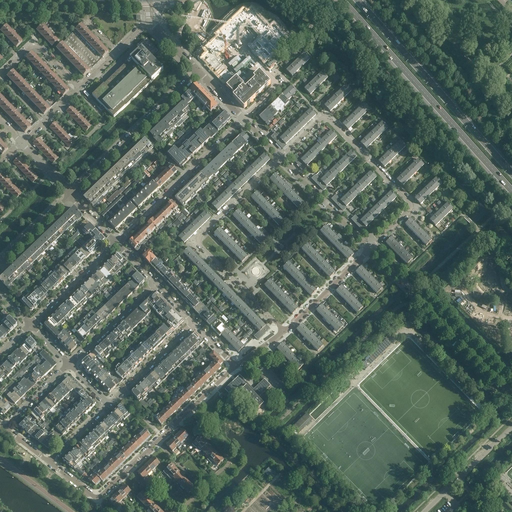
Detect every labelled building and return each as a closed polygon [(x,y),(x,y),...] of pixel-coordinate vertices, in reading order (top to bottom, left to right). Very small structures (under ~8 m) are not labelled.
[(209,54),(204,59),(228,85),(235,78),(235,77),(235,76),(232,72),(231,73),(219,61),(220,59),(216,56),(236,37),(235,35),(249,22),(263,38),(252,48),(265,63),(288,41),(274,26),(270,29),(252,10),(248,14),(245,10),(218,35),(220,37),(206,50),(209,54)] [(81,36),(87,30),(85,28),(84,27),(83,26),(82,24),(76,30),(81,36)] [(42,36),(48,30),(43,25),(40,28),(37,31),(38,32),(39,33),(42,36)] [(6,36),(12,31),(7,26),(4,28),(1,31),(3,34),(4,35),(6,36)] [(47,41),(53,35),(48,30),(42,36),(44,38),(45,39),(45,40),(47,41)] [(92,47),(86,41),(81,36),(76,30),(67,39),(63,43),(68,48),(73,54),(79,60),(84,65),(89,71),(96,64),(100,60),(102,58),(97,53),(92,47)] [(86,41),(92,36),(91,34),(90,33),(87,30),(81,36),(86,41)] [(11,42),(17,36),(12,31),(6,36),(7,38),(9,41),(11,42)] [(52,47),(58,41),(53,35),(47,41),(48,42),(49,43),(49,44),(52,47)] [(21,43),(22,42),(17,36),(11,42),(12,43),(14,45),(16,48),(21,43)] [(92,47),(98,41),(95,38),(94,38),(94,37),(92,36),(86,41),(92,47)] [(97,53),(103,47),(102,45),(101,44),(100,44),(98,41),(92,47),(97,53)] [(62,54),(68,48),(63,43),(57,49),(58,50),(59,51),(60,52),(62,54)] [(102,58),(108,52),(106,49),(105,49),(104,48),(103,47),(97,53),(102,58)] [(67,60),(73,54),(68,48),(62,54),(64,57),(65,58),(66,59),(67,60)] [(119,113),(158,75),(163,70),(157,64),(154,61),(152,59),(151,58),(146,53),(142,48),(139,50),(137,52),(133,57),(125,64),(109,79),(108,81),(106,82),(105,83),(104,84),(92,96),(94,97),(101,105),(103,107),(105,108),(114,118),(119,113)] [(31,63),(37,57),(35,55),(34,54),(32,52),(26,58),(31,63)] [(73,65),(79,60),(73,54),(67,60),(69,62),(70,63),(73,65)] [(310,59),(307,56),(306,56),(304,54),(300,58),(305,64),(310,59)] [(36,69),(43,63),(41,61),(40,61),(39,59),(37,57),(31,63),(36,69)] [(305,64),(300,58),(295,62),(301,68),(305,64)] [(78,71),(84,65),(79,60),(73,65),(75,68),(76,69),(77,70),(78,71)] [(301,68),(295,62),(291,67),(296,72),(301,68)] [(42,74),(48,68),(47,67),(46,66),(44,64),(43,63),(36,69),(42,74)] [(83,76),(89,71),(84,65),(78,71),(79,72),(80,73),(81,74),(83,76)] [(296,72),(291,67),(286,71),(289,73),(288,73),(289,73),(289,74),(292,77),(296,72)] [(47,79),(53,74),(52,72),(51,71),(50,70),(49,69),(48,68),(42,74),(47,79)] [(12,81),(18,75),(13,71),(7,76),(8,78),(9,79),(12,81)] [(244,109),(270,83),(259,72),(253,78),(255,79),(246,88),(237,78),(237,77),(237,76),(236,76),(235,76),(235,77),(235,78),(228,85),(226,86),(227,87),(227,88),(226,89),(227,91),(230,94),(231,94),(233,97),(234,98),(236,100),(244,109)] [(328,78),(325,75),(324,74),(322,72),(318,77),(323,82),(328,78)] [(52,85),(58,79),(57,78),(56,77),(55,75),(54,75),(53,74),(47,79),(52,85)] [(17,87),(23,81),(18,75),(12,81),(14,84),(16,86),(17,87)] [(323,82),(318,77),(313,81),(319,86),(323,82)] [(58,90),(64,85),(62,83),(62,82),(60,81),(60,80),(58,79),(52,85),(58,90)] [(23,92),(29,87),(23,81),(17,87),(18,88),(20,90),(23,92)] [(319,86),(313,81),(309,85),(315,91),(319,86)] [(216,103),(198,84),(197,84),(197,85),(197,84),(185,95),(182,99),(181,99),(182,100),(187,106),(196,97),(211,113),(211,112),(216,107),(217,106),(215,104),(215,103),(216,103)] [(63,96),(69,90),(68,89),(66,87),(65,86),(64,85),(58,90),(63,96)] [(315,91),(309,85),(305,89),(307,92),(306,92),(307,92),(310,95),(315,91)] [(352,91),(349,88),(348,87),(346,85),(342,89),(348,94),(352,91)] [(297,92),(295,90),(294,89),(291,86),(287,91),(292,97),(297,92)] [(28,98),(34,92),(29,87),(23,92),(25,95),(26,96),(28,98)] [(236,100),(234,98),(233,97),(231,94),(230,94),(227,91),(226,89),(227,88),(227,87),(225,89),(235,100),(236,100)] [(348,94),(342,89),(339,92),(344,98),(348,94)] [(292,97),(287,91),(282,95),(288,101),(292,97)] [(33,103),(39,97),(34,92),(28,98),(29,99),(30,101),(33,103)] [(344,98),(339,92),(335,96),(341,101),(344,98)] [(283,108),(289,102),(288,101),(282,95),(274,103),(283,111),(284,110),(283,108)] [(341,101),(335,96),(332,99),(337,105),(341,101)] [(38,109),(45,103),(39,97),(33,103),(36,106),(37,107),(38,109)] [(4,111),(10,105),(4,99),(0,103),(0,107),(1,108),(4,111)] [(337,105),(332,99),(328,103),(334,108),(337,105)] [(187,112),(190,108),(187,106),(182,100),(181,100),(180,100),(179,101),(179,102),(181,105),(180,106),(179,106),(179,107),(178,107),(177,108),(178,108),(177,109),(176,109),(174,111),(174,112),(181,119),(187,113),(187,112)] [(44,114),(50,109),(45,103),(38,109),(40,110),(41,112),(44,114)] [(283,111),(274,103),(267,110),(274,117),(280,111),(281,113),(283,111)] [(334,108),(328,103),(324,106),(327,108),(326,108),(327,109),(330,112),(334,108)] [(370,109),(367,107),(367,106),(366,106),(364,104),(360,107),(366,113),(370,109)] [(9,116),(15,110),(10,105),(4,111),(6,113),(7,115),(9,116)] [(70,115),(75,110),(72,106),(66,112),(67,113),(70,115)] [(366,113),(360,107),(357,111),(362,116),(366,113)] [(316,115),(311,109),(310,109),(306,114),(312,119),(316,115)] [(14,122),(20,116),(15,110),(9,116),(10,117),(11,119),(14,122)] [(73,119),(78,113),(75,110),(70,115),(70,116),(73,119)] [(274,117),(267,110),(259,118),(267,126),(269,124),(271,122),(270,121),(274,117)] [(231,119),(224,111),(219,115),(227,123),(231,119)] [(362,116),(357,111),(353,114),(359,120),(362,116)] [(171,129),(181,119),(174,112),(173,112),(171,114),(170,116),(170,115),(169,116),(168,117),(167,117),(168,118),(166,119),(164,121),(171,129)] [(76,122),(82,117),(78,113),(73,119),(76,122)] [(312,119),(306,114),(302,118),(307,124),(312,119)] [(359,120),(353,114),(350,118),(355,123),(359,120)] [(227,123),(219,115),(215,120),(223,127),(227,123)] [(19,127),(26,121),(20,116),(14,122),(17,124),(18,126),(19,127)] [(79,125),(85,120),(82,117),(76,122),(77,123),(79,125)] [(307,124),(302,118),(297,122),(303,128),(307,124)] [(355,123),(350,118),(346,121),(352,127),(355,123)] [(82,128),(88,123),(85,120),(79,125),(80,126),(82,128)] [(223,127),(215,120),(211,124),(218,132),(223,127)] [(25,133),(31,127),(26,121),(19,127),(21,129),(25,133)] [(161,138),(171,129),(164,121),(164,122),(163,122),(161,123),(161,124),(160,125),(159,125),(158,126),(158,127),(157,127),(158,128),(156,129),(154,130),(154,131),(161,139),(161,138)] [(352,127),(346,121),(342,125),(345,127),(344,127),(345,128),(348,130),(352,127)] [(53,131),(59,126),(55,122),(50,128),(50,129),(53,131)] [(303,128),(297,122),(293,126),(299,132),(303,128)] [(388,128),(385,125),(384,124),(382,122),(379,126),(384,132),(388,128)] [(91,127),(91,126),(88,123),(82,128),(83,129),(86,132),(91,127)] [(218,132),(211,124),(206,128),(214,136),(218,132)] [(56,134),(62,129),(59,126),(53,131),(54,132),(56,134)] [(299,132),(293,126),(289,131),(294,136),(299,132)] [(384,132),(379,126),(375,129),(380,135),(384,132)] [(214,136),(206,128),(202,132),(210,140),(214,136)] [(59,138),(65,133),(62,129),(56,134),(57,135),(59,138)] [(380,135),(375,129),(371,133),(377,138),(380,135)] [(202,147),(204,145),(205,145),(205,144),(207,142),(208,142),(209,140),(210,140),(202,132),(201,130),(188,143),(187,142),(183,146),(183,147),(178,152),(173,147),(167,153),(169,155),(181,167),(181,168),(181,167),(184,164),(185,164),(185,163),(189,160),(189,159),(192,157),(192,156),(193,157),(194,156),(195,154),(196,153),(197,152),(198,151),(199,150),(201,148),(202,147)] [(161,139),(154,131),(154,132),(153,132),(151,133),(151,134),(154,137),(154,138),(153,138),(154,138),(158,142),(161,144),(164,142),(161,138),(161,139)] [(294,136),(289,131),(284,135),(290,140),(294,136)] [(337,136),(334,134),(334,133),(331,131),(327,135),(333,141),(337,136)] [(63,141),(68,136),(65,133),(59,138),(60,138),(63,141)] [(249,138),(247,136),(246,135),(243,133),(240,136),(245,142),(249,138)] [(377,138),(371,133),(368,136),(373,142),(377,138)] [(285,145),(280,139),(275,134),(272,137),(283,149),(286,145),(285,145)] [(290,140),(284,135),(280,139),(285,145),(286,145),(290,140)] [(333,141),(327,135),(323,139),(328,145),(333,141)] [(66,144),(71,139),(68,136),(63,141),(63,142),(66,144)] [(248,145),(245,142),(240,136),(232,144),(232,143),(232,144),(239,151),(245,145),(246,146),(248,145)] [(373,142),(368,136),(364,140),(370,145),(373,142)] [(36,147),(42,142),(39,138),(33,144),(34,144),(36,147)] [(74,143),(74,142),(71,139),(66,144),(66,145),(69,148),(74,143)] [(328,145),(323,139),(318,144),(324,149),(328,145)] [(151,150),(153,147),(151,145),(149,143),(148,143),(145,140),(144,140),(142,142),(142,143),(141,143),(140,144),(139,145),(138,147),(137,147),(136,148),(136,149),(135,149),(142,156),(150,149),(151,150)] [(370,145),(364,140),(361,143),(363,145),(363,146),(366,149),(370,145)] [(406,147),(403,144),(402,143),(400,141),(397,144),(402,150),(406,147)] [(40,150),(45,145),(42,142),(36,147),(37,148),(40,150)] [(0,152),(2,155),(8,149),(7,147),(4,145),(4,144),(3,143),(0,145),(0,152)] [(233,157),(239,151),(232,144),(224,151),(232,159),(234,158),(233,157)] [(324,149),(318,144),(314,148),(320,153),(324,149)] [(402,150),(397,144),(393,148),(398,154),(402,150)] [(43,154),(48,149),(45,145),(40,150),(40,151),(43,154)] [(320,153),(314,148),(310,152),(315,158),(320,153)] [(398,154),(393,148),(389,151),(395,157),(398,154)] [(46,157),(52,152),(48,149),(43,154),(44,154),(46,157)] [(132,166),(142,156),(135,149),(135,150),(134,149),(133,151),(133,152),(131,153),(130,154),(129,154),(129,155),(128,156),(127,156),(125,158),(126,159),(125,159),(132,166)] [(232,159),(224,151),(217,158),(224,166),(230,160),(231,161),(232,159)] [(357,157),(354,154),(353,153),(351,151),(347,155),(352,161),(357,157)] [(395,157),(389,151),(386,155),(391,160),(395,157)] [(49,160),(55,155),(52,152),(46,157),(47,158),(49,160)] [(315,158),(310,152),(305,156),(311,162),(315,158)] [(270,160),(267,157),(267,156),(264,154),(260,159),(265,164),(270,160)] [(52,164),(58,159),(58,158),(57,158),(55,155),(49,160),(50,161),(52,164)] [(306,166),(301,161),(296,155),(292,159),(304,170),(307,167),(306,166)] [(352,161),(347,155),(342,160),(348,165),(352,161)] [(391,160),(386,155),(382,158),(388,164),(391,160)] [(311,162),(305,156),(301,161),(306,166),(311,162)] [(17,166),(22,161),(19,157),(13,163),(14,164),(17,166)] [(217,171),(224,166),(217,158),(209,166),(217,174),(219,173),(217,171)] [(388,164),(382,158),(379,162),(381,164),(381,165),(384,168),(388,164)] [(122,176),(132,166),(125,159),(124,159),(123,161),(121,163),(121,162),(121,163),(120,163),(119,164),(119,165),(118,166),(117,166),(115,168),(122,176)] [(265,164),(260,159),(256,163),(261,168),(265,164)] [(424,165),(421,162),(420,161),(420,162),(418,159),(415,163),(420,169),(424,165)] [(348,165),(342,160),(338,164),(344,170),(348,165)] [(20,170),(25,164),(22,161),(17,166),(17,167),(20,170)] [(177,171),(169,163),(166,166),(168,168),(174,175),(177,171)] [(261,168),(256,163),(251,167),(257,173),(261,168)] [(420,169),(415,163),(411,166),(417,172),(420,169)] [(23,173),(28,168),(25,164),(20,170),(23,173)] [(344,170),(338,164),(334,168),(339,174),(344,170)] [(217,174),(209,166),(201,173),(208,180),(214,174),(216,176),(217,174)] [(417,172),(411,166),(407,170),(413,176),(417,172)] [(257,173),(251,167),(247,171),(252,177),(257,173)] [(26,176),(32,171),(28,168),(23,173),(24,174),(26,176)] [(112,186),(122,176),(115,168),(115,169),(114,169),(112,170),(113,171),(111,172),(110,172),(110,173),(109,174),(109,175),(108,176),(107,176),(105,177),(105,178),(112,186)] [(174,175),(168,168),(164,172),(170,178),(174,175)] [(339,174),(334,168),(329,172),(335,178),(339,174)] [(413,176),(407,170),(404,173),(409,179),(413,176)] [(29,180),(35,174),(32,171),(26,176),(27,177),(29,180)] [(252,177),(247,171),(243,176),(248,181),(252,177)] [(377,177),(375,175),(374,174),(373,173),(371,171),(367,176),(372,181),(377,177)] [(170,178),(164,172),(161,175),(167,181),(170,178)] [(335,178),(329,172),(325,177),(331,182),(335,178)] [(196,178),(190,183),(198,192),(209,181),(208,180),(201,173),(198,176),(197,175),(195,177),(196,178)] [(409,179),(404,173),(400,177),(406,183),(409,179)] [(32,183),(38,178),(35,174),(29,180),(30,180),(32,183)] [(273,183),(279,178),(275,174),(273,176),(272,177),(273,177),(270,179),(273,183)] [(167,181),(161,175),(157,179),(163,185),(167,181)] [(248,181),(243,176),(238,180),(244,185),(248,181)] [(326,187),(321,181),(315,176),(312,179),(323,190),(327,187),(326,187)] [(372,181),(367,176),(362,180),(368,186),(372,181)] [(3,186),(9,180),(6,177),(0,182),(1,183),(3,186)] [(331,182),(325,177),(321,181),(326,187),(331,182)] [(406,183),(400,177),(397,180),(399,183),(402,186),(406,183)] [(102,195),(112,186),(105,178),(105,179),(104,179),(102,180),(102,181),(101,182),(100,182),(100,183),(99,184),(98,184),(99,184),(98,186),(97,186),(95,187),(95,188),(102,195)] [(277,187),(282,181),(279,178),(273,183),(277,187)] [(442,184),(439,181),(439,180),(438,180),(436,178),(433,182),(438,187),(442,184)] [(163,185),(157,179),(153,182),(159,188),(163,185)] [(6,189),(12,184),(9,180),(3,186),(4,186),(6,189)] [(159,188),(153,182),(151,180),(147,184),(155,192),(159,188)] [(244,185),(238,180),(234,184),(239,190),(244,185)] [(368,186),(362,180),(358,184),(363,190),(368,186)] [(280,190),(286,185),(282,181),(277,187),(280,190)] [(438,187),(433,182),(429,185),(435,191),(438,187)] [(189,185),(188,186),(196,194),(197,193),(198,192),(190,183),(189,185)] [(10,192),(15,187),(12,184),(6,189),(7,190),(10,192)] [(155,192),(147,184),(143,188),(151,196),(155,192)] [(239,190),(234,184),(230,188),(235,194),(239,190)] [(363,190),(358,184),(353,188),(359,194),(363,190)] [(188,202),(196,194),(188,186),(187,185),(184,187),(185,188),(180,194),(188,202)] [(284,194),(289,188),(286,185),(280,190),(284,194)] [(435,191),(429,185),(426,189),(431,194),(435,191)] [(13,196),(18,190),(15,187),(10,192),(10,193),(13,196)] [(97,200),(102,195),(95,188),(94,188),(92,190),(92,191),(91,191),(91,192),(91,191),(88,193),(88,194),(89,194),(88,195),(87,195),(85,197),(85,198),(86,199),(93,206),(95,204),(98,201),(97,200)] [(151,196),(143,188),(139,192),(147,200),(151,196)] [(235,194),(230,188),(225,193),(231,198),(235,194)] [(287,197),(293,192),(289,188),(284,194),(287,197)] [(359,194),(353,188),(349,193),(355,198),(359,194)] [(431,194),(426,189),(422,192),(427,198),(431,194)] [(16,199),(21,194),(21,193),(18,190),(13,196),(16,199)] [(147,200),(139,192),(135,196),(142,204),(147,200)] [(255,201),(260,196),(257,192),(255,194),(254,195),(251,198),(255,201)] [(291,201),(296,196),(293,192),(287,197),(291,201)] [(396,197),(394,195),(394,194),(393,194),(391,192),(387,196),(392,202),(396,197)] [(427,198),(422,192),(418,195),(424,201),(427,198)] [(231,198),(225,193),(221,197),(226,202),(231,198)] [(355,198),(349,193),(345,197),(350,203),(355,198)] [(188,202),(180,194),(175,198),(178,202),(177,203),(176,202),(174,203),(177,207),(180,204),(183,207),(188,202)] [(424,201),(418,195),(415,199),(417,201),(417,202),(420,205),(424,201)] [(142,204),(135,196),(130,200),(133,203),(132,203),(131,204),(135,209),(136,208),(137,207),(138,208),(142,204)] [(258,205),(264,199),(260,196),(255,201),(258,205)] [(294,204),(300,199),(296,196),(291,201),(294,204)] [(346,208),(346,207),(340,201),(335,196),(332,199),(343,211),(346,208)] [(392,202),(387,196),(382,200),(388,206),(392,202)] [(226,202),(221,197),(216,201),(222,207),(226,202)] [(350,203),(345,197),(340,201),(346,207),(350,203)] [(262,208),(267,203),(264,199),(258,205),(262,208)] [(301,205),(303,203),(300,199),(294,204),(298,208),(300,205),(301,206),(301,205)] [(388,206),(382,200),(378,205),(383,210),(388,206)] [(178,208),(177,207),(174,203),(172,201),(167,206),(175,213),(177,212),(175,210),(178,208)] [(222,207),(216,201),(212,205),(214,207),(214,208),(215,208),(217,211),(222,207)] [(135,209),(131,204),(129,202),(125,206),(132,214),(137,210),(135,209)] [(265,212),(271,206),(267,203),(262,208),(265,212)] [(453,209),(450,206),(450,205),(448,203),(443,208),(449,213),(453,209)] [(383,210),(378,205),(373,209),(379,214),(383,210)] [(132,214),(125,206),(120,210),(128,218),(132,214)] [(175,213),(167,206),(163,210),(169,216),(172,213),(173,215),(175,213)] [(269,215),(274,210),(271,206),(265,212),(269,215)] [(77,222),(82,217),(79,214),(75,210),(75,209),(74,208),(74,209),(73,208),(71,210),(70,211),(69,212),(70,212),(68,214),(67,215),(66,216),(64,217),(64,218),(71,225),(76,221),(77,222)] [(449,213),(443,208),(439,212),(444,218),(449,213)] [(379,214),(373,209),(369,213),(374,219),(379,214)] [(128,218),(120,210),(116,214),(124,222),(128,218)] [(169,216),(163,210),(159,214),(166,222),(168,220),(167,219),(169,216)] [(236,219),(242,214),(238,210),(236,212),(235,213),(233,216),(236,219)] [(272,219),(278,214),(274,210),(269,215),(272,219)] [(210,218),(208,215),(207,214),(205,212),(200,216),(206,222),(210,218)] [(444,218),(439,212),(434,216),(440,222),(444,218)] [(374,219),(369,213),(365,217),(370,223),(374,219)] [(124,222),(116,214),(112,218),(120,226),(124,222)] [(166,222),(159,214),(155,218),(161,224),(163,222),(165,223),(166,222)] [(240,223),(245,217),(242,214),(236,219),(240,223)] [(276,223),(281,217),(278,214),(272,219),(276,223)] [(206,222),(200,216),(196,221),(202,226),(206,222)] [(366,227),(370,223),(365,217),(360,222),(355,216),(352,220),(363,231),(366,228),(366,227)] [(440,222),(434,216),(430,220),(432,223),(433,223),(435,226),(440,222)] [(243,226),(249,221),(245,217),(240,223),(243,226)] [(283,223),(285,221),(281,217),(276,223),(279,226),(282,223),(282,224),(283,223)] [(61,235),(71,225),(64,218),(63,219),(63,218),(61,220),(61,221),(60,222),(59,221),(59,222),(58,222),(57,223),(57,224),(58,224),(56,225),(55,225),(54,227),(54,228),(53,228),(61,235)] [(120,226),(112,218),(108,222),(116,230),(120,226)] [(161,224),(155,218),(150,222),(158,230),(159,228),(158,227),(161,224)] [(409,228),(414,222),(411,219),(409,221),(408,221),(408,222),(405,224),(409,228)] [(79,234),(82,232),(90,225),(87,222),(85,220),(75,230),(79,234)] [(202,226),(196,221),(192,225),(197,231),(202,226)] [(247,230),(252,225),(249,221),(243,226),(247,230)] [(158,230),(150,222),(146,226),(152,233),(155,230),(156,232),(158,230)] [(412,232),(418,226),(414,222),(409,228),(412,232)] [(96,231),(90,225),(82,232),(86,235),(89,235),(92,233),(92,234),(96,231)] [(197,231),(192,225),(187,229),(193,235),(197,231)] [(250,234),(256,228),(252,225),(247,230),(250,234)] [(152,233),(146,226),(142,231),(149,238),(151,237),(149,235),(152,233)] [(324,235),(329,230),(326,226),(324,228),(323,229),(320,231),(324,235)] [(416,235),(421,230),(418,226),(412,232),(416,235)] [(51,245),(61,235),(53,228),(51,230),(50,232),(49,231),(48,232),(47,233),(48,234),(46,235),(45,235),(44,236),(44,237),(43,237),(51,245)] [(218,237),(223,232),(220,228),(218,230),(217,230),(217,231),(214,234),(218,237)] [(254,237),(259,232),(256,228),(250,234),(254,237)] [(193,235),(187,229),(183,233),(189,239),(193,235)] [(327,239),(333,233),(329,230),(324,235),(327,239)] [(419,239),(425,233),(421,230),(416,235),(419,239)] [(104,239),(96,231),(92,234),(92,233),(89,235),(93,239),(96,242),(95,242),(99,246),(100,245),(102,244),(104,242),(104,241),(104,240),(104,239)] [(149,238),(142,231),(137,235),(143,241),(146,238),(147,240),(149,238)] [(221,241),(227,235),(223,232),(218,237),(221,241)] [(257,241),(263,235),(259,232),(254,237),(257,241)] [(189,239),(183,233),(179,238),(181,240),(181,241),(184,243),(189,239)] [(331,242),(336,237),(333,233),(327,239),(331,242)] [(423,242),(428,237),(425,233),(419,239),(423,242)] [(143,241),(137,235),(133,239),(140,247),(142,245),(141,243),(143,241)] [(225,245),(230,239),(227,235),(221,241),(225,245)] [(264,241),(266,239),(263,235),(257,241),(261,244),(263,242),(264,242),(264,241)] [(40,255),(51,245),(43,237),(43,238),(42,238),(41,239),(41,240),(40,241),(39,241),(38,242),(37,243),(37,244),(36,245),(35,245),(34,246),(34,247),(33,247),(40,255)] [(334,246),(340,240),(336,237),(331,242),(334,246)] [(430,242),(432,240),(428,237),(423,242),(426,246),(429,243),(430,243),(430,242)] [(389,247),(395,241),(391,238),(389,240),(388,240),(388,241),(386,243),(389,247)] [(99,246),(95,242),(96,242),(93,239),(88,243),(95,251),(99,246)] [(140,247),(133,239),(129,243),(137,251),(139,249),(139,248),(140,247)] [(228,248),(234,243),(230,239),(225,245),(228,248)] [(338,249),(343,244),(340,240),(334,246),(338,249)] [(393,250),(399,245),(395,241),(389,247),(393,250)] [(95,251),(88,243),(83,248),(90,255),(95,251)] [(232,252),(237,246),(234,243),(228,248),(232,252)] [(305,253),(311,248),(307,244),(305,246),(304,247),(302,249),(305,253)] [(341,253),(347,247),(343,244),(338,249),(341,253)] [(396,254),(402,248),(399,245),(393,250),(396,254)] [(235,255),(241,250),(237,246),(232,252),(235,255)] [(30,264),(40,255),(33,247),(33,248),(32,248),(31,249),(31,250),(30,251),(29,251),(28,252),(27,253),(26,255),(25,254),(24,256),(24,257),(23,257),(30,264)] [(188,257),(193,252),(189,247),(186,250),(185,251),(183,253),(188,257)] [(345,256),(350,251),(347,247),(341,253),(345,256)] [(90,255),(83,248),(79,252),(86,259),(90,255)] [(309,257),(314,251),(311,248),(305,253),(309,257)] [(400,257),(405,252),(402,248),(396,254),(400,257)] [(86,259),(79,252),(76,249),(72,253),(82,263),(83,261),(86,259)] [(146,261),(154,253),(152,252),(151,253),(148,250),(142,256),(146,261)] [(238,259),(244,253),(241,250),(235,255),(238,259)] [(312,260),(318,255),(314,251),(309,257),(312,260)] [(352,257),(354,255),(350,251),(345,256),(348,260),(351,257),(352,257)] [(192,262),(198,256),(193,252),(188,257),(192,262)] [(403,261),(409,255),(405,252),(400,257),(403,261)] [(82,263),(72,253),(69,257),(78,267),(80,264),(82,263)] [(150,265),(157,259),(154,256),(155,255),(154,253),(146,261),(150,265)] [(246,259),(248,257),(244,253),(238,259),(242,262),(245,260),(245,259),(246,259)] [(128,264),(118,254),(117,254),(114,257),(123,267),(124,267),(128,264)] [(316,264),(321,258),(318,255),(312,260),(316,264)] [(410,262),(413,259),(409,255),(403,261),(407,264),(409,262),(409,263),(410,262)] [(196,266),(202,261),(198,256),(192,262),(196,266)] [(20,274),(30,264),(23,257),(22,257),(21,259),(21,260),(20,261),(19,260),(19,261),(18,261),(17,262),(17,263),(16,264),(15,264),(14,266),(13,266),(20,274)] [(78,267),(69,257),(65,261),(74,270),(76,269),(78,267)] [(123,267),(114,257),(110,261),(119,270),(123,267)] [(319,267),(325,262),(321,258),(316,264),(319,267)] [(165,268),(162,265),(163,264),(160,261),(159,262),(157,259),(150,265),(159,274),(165,268)] [(74,270),(65,261),(61,264),(63,266),(70,274),(74,270)] [(119,270),(110,261),(106,264),(116,274),(119,270)] [(200,270),(206,265),(202,261),(196,266),(200,270)] [(287,271),(292,266),(289,262),(287,264),(286,265),(283,267),(287,271)] [(323,271),(328,265),(325,262),(319,267),(323,271)] [(116,274),(106,264),(102,268),(112,278),(116,274)] [(205,275),(210,269),(206,265),(200,270),(205,275)] [(326,274),(332,269),(328,265),(323,271),(326,274)] [(10,284),(20,274),(13,266),(13,267),(12,267),(11,268),(11,269),(9,271),(9,270),(8,271),(7,272),(7,273),(6,274),(5,274),(4,275),(4,276),(3,276),(10,284)] [(70,274),(63,266),(61,268),(58,266),(57,267),(67,278),(70,274)] [(290,275),(296,269),(292,266),(287,271),(290,275)] [(67,278),(57,267),(55,269),(58,271),(55,273),(63,281),(67,278)] [(359,276),(365,270),(361,267),(359,269),(358,269),(359,269),(356,272),(359,276)] [(112,278),(102,268),(99,272),(108,281),(112,278)] [(137,273),(132,268),(126,273),(129,277),(131,277),(132,278),(137,273)] [(174,277),(171,274),(172,273),(169,270),(168,271),(165,268),(159,274),(168,283),(174,277)] [(209,279),(215,274),(210,269),(205,275),(209,279)] [(294,278),(299,273),(296,269),(290,275),(294,278)] [(333,275),(335,273),(332,269),(326,274),(330,278),(332,275),(333,275)] [(363,280),(368,274),(365,270),(359,276),(363,280)] [(108,281),(99,272),(95,276),(104,285),(108,281)] [(63,281),(55,273),(53,275),(51,273),(50,274),(60,285),(63,281)] [(144,280),(137,273),(132,278),(134,280),(140,286),(144,282),(144,280)] [(297,282),(303,276),(299,273),(294,278),(297,282)] [(60,285),(50,274),(48,276),(50,278),(48,280),(56,288),(60,285)] [(213,284),(219,278),(215,274),(209,279),(213,284)] [(366,283),(372,278),(368,274),(363,280),(366,283)] [(10,284),(3,276),(3,277),(3,276),(0,278),(1,279),(0,280),(0,279),(0,280),(4,284),(5,285),(9,290),(10,290),(13,287),(10,284)] [(104,285),(95,276),(91,279),(100,289),(104,285)] [(301,285),(306,280),(303,276),(297,282),(301,285)] [(183,286),(180,283),(181,282),(178,279),(177,280),(174,277),(168,283),(176,292),(183,286)] [(217,288),(223,282),(219,278),(213,284),(217,288)] [(370,287),(375,281),(372,278),(366,283),(370,287)] [(100,289),(91,279),(87,283),(96,293),(100,289)] [(56,288),(48,280),(46,282),(44,280),(42,281),(52,292),(53,291),(56,288)] [(140,286),(134,280),(131,282),(130,282),(129,284),(135,291),(140,286)] [(268,289),(274,284),(270,280),(268,282),(267,283),(265,286),(268,289)] [(304,289),(310,283),(306,280),(301,285),(304,289)] [(52,292),(42,281),(41,283),(43,285),(41,287),(49,295),(52,292)] [(373,290),(379,285),(375,281),(370,287),(373,290)] [(222,292),(227,287),(223,282),(217,288),(222,292)] [(96,293),(87,283),(83,287),(93,296),(96,293)] [(307,292),(313,287),(310,283),(304,289),(307,292)] [(135,291),(129,284),(124,288),(130,295),(135,291)] [(272,293),(277,287),(274,284),(268,289),(272,293)] [(380,290),(382,288),(379,285),(373,290),(377,294),(380,291),(380,290)] [(191,295),(188,292),(189,291),(186,288),(185,289),(183,286),(176,292),(185,301),(191,295)] [(342,286),(340,288),(339,288),(339,289),(336,291),(340,295),(345,290),(342,286)] [(49,295),(41,287),(39,289),(37,287),(35,288),(45,299),(45,298),(49,295)] [(93,296),(83,287),(79,290),(87,298),(89,300),(93,296)] [(226,297),(232,291),(227,287),(222,292),(226,297)] [(275,296),(281,291),(277,287),(272,293),(275,296)] [(315,293),(317,291),(313,287),(307,292),(311,296),(314,293),(315,293)] [(45,299),(35,288),(34,290),(36,292),(34,294),(42,302),(45,299)] [(130,295),(124,288),(119,293),(126,300),(130,295)] [(87,298),(79,290),(76,294),(85,304),(87,302),(85,300),(87,298)] [(343,299),(349,293),(345,290),(340,295),(343,299)] [(230,301),(236,295),(232,291),(226,297),(230,301)] [(278,300),(284,294),(281,291),(275,296),(278,300)] [(150,305),(150,304),(159,296),(155,292),(146,301),(148,303),(150,305)] [(108,293),(105,296),(110,301),(113,298),(108,293)] [(126,300),(119,293),(115,298),(121,304),(126,300)] [(347,302),(352,297),(349,293),(343,299),(347,302)] [(42,302),(34,294),(32,296),(29,294),(28,295),(38,305),(42,302)] [(85,304),(76,294),(72,297),(79,305),(81,303),(84,305),(85,304)] [(282,303),(288,298),(284,294),(278,300),(282,303)] [(38,305),(28,295),(26,297),(29,299),(27,301),(34,309),(38,305)] [(200,304),(197,301),(198,300),(195,297),(194,298),(191,295),(185,301),(194,310),(200,304)] [(234,305),(240,300),(236,295),(230,301),(234,305)] [(153,308),(162,299),(159,296),(150,304),(153,308)] [(79,305),(72,297),(68,301),(78,311),(79,309),(77,307),(79,305)] [(350,306),(356,300),(352,297),(347,302),(350,306)] [(121,304),(115,298),(110,302),(116,309),(121,304)] [(285,307),(291,301),(288,298),(282,303),(285,307)] [(34,309),(27,301),(25,299),(21,302),(30,312),(32,312),(34,309)] [(157,312),(166,303),(162,299),(153,308),(157,312)] [(239,310),(244,304),(240,300),(234,305),(239,310)] [(353,309),(359,304),(356,300),(350,306),(353,309)] [(78,311),(68,301),(65,304),(72,312),(74,310),(76,312),(78,311)] [(150,312),(146,308),(145,306),(148,303),(146,301),(139,308),(146,316),(148,317),(146,315),(150,312)] [(289,310),(295,305),(291,301),(285,307),(289,310)] [(116,309),(110,302),(105,307),(112,313),(116,309)] [(160,316),(169,307),(166,303),(157,312),(160,316)] [(72,312),(65,304),(61,308),(71,318),(72,316),(70,314),(72,312)] [(208,313),(206,310),(207,309),(204,306),(203,307),(200,304),(194,310),(202,319),(208,313)] [(243,314),(248,308),(244,304),(239,310),(243,314)] [(361,310),(363,308),(359,304),(353,309),(357,313),(360,310),(361,310)] [(292,314),(298,309),(295,305),(289,310),(292,314)] [(320,314),(326,309),(322,305),(320,307),(319,308),(316,311),(320,314)] [(112,313),(105,307),(100,311),(107,318),(112,313)] [(164,319),(173,310),(169,307),(160,316),(164,319)] [(71,318),(61,308),(58,311),(65,319),(67,317),(69,319),(71,318)] [(146,316),(139,308),(131,315),(139,323),(141,320),(142,321),(143,320),(145,318),(144,318),(146,316)] [(247,318),(253,313),(248,308),(243,314),(247,318)] [(323,318),(329,312),(326,309),(320,314),(323,318)] [(0,314),(1,316),(6,320),(7,319),(10,316),(8,314),(7,313),(6,313),(4,310),(1,313),(0,313),(0,314)] [(170,320),(177,314),(173,310),(164,319),(168,323),(170,320)] [(65,319),(58,311),(54,315),(64,325),(65,323),(63,321),(65,319)] [(107,318),(100,311),(96,316),(100,320),(102,322),(107,318)] [(327,321),(332,316),(329,312),(323,318),(327,321)] [(100,320),(96,316),(93,313),(89,316),(99,326),(102,322),(100,320)] [(217,322),(214,319),(215,318),(212,315),(211,316),(208,313),(202,319),(211,328),(217,322)] [(254,320),(257,317),(253,313),(247,318),(251,323),(254,320)] [(171,326),(178,320),(180,318),(177,314),(170,320),(168,323),(171,326)] [(64,325),(54,315),(51,318),(58,326),(60,324),(62,326),(64,325)] [(139,323),(131,315),(124,322),(131,330),(133,328),(134,329),(137,326),(136,325),(139,323)] [(17,324),(10,316),(7,319),(6,320),(7,322),(14,329),(15,328),(17,326),(17,324)] [(99,326),(89,316),(85,320),(95,330),(99,326)] [(330,325),(336,319),(332,316),(327,321),(330,325)] [(255,327),(261,322),(257,317),(254,320),(251,323),(255,327)] [(58,326),(51,318),(47,322),(56,332),(58,330),(56,328),(58,326)] [(177,328),(184,321),(180,318),(178,320),(171,326),(171,327),(172,328),(174,330),(176,329),(177,328)] [(334,329),(339,323),(336,319),(330,325),(334,329)] [(95,330),(85,320),(82,323),(91,333),(95,330)] [(14,329),(7,322),(5,324),(4,323),(3,324),(11,332),(14,329)] [(60,335),(56,332),(47,322),(44,325),(44,326),(54,337),(56,339),(60,335)] [(131,330),(124,322),(120,326),(129,336),(131,334),(129,332),(131,330)] [(215,332),(222,325),(221,323),(220,324),(217,322),(211,328),(215,332)] [(258,340),(269,329),(266,325),(266,326),(265,326),(261,322),(255,327),(260,332),(255,337),(258,340)] [(11,332),(3,324),(2,323),(0,324),(0,326),(0,327),(8,335),(11,332)] [(91,333),(82,323),(78,327),(88,337),(91,333)] [(341,329),(343,327),(343,326),(343,327),(339,323),(334,329),(337,332),(340,329),(340,330),(341,329)] [(300,334),(306,328),(302,324),(300,326),(299,327),(296,330),(297,330),(300,334)] [(221,335),(226,331),(223,328),(224,327),(222,325),(215,332),(220,337),(221,335)] [(129,336),(120,326),(116,330),(124,337),(126,335),(128,337),(129,336)] [(171,334),(174,330),(172,328),(169,331),(164,326),(160,330),(167,337),(169,336),(170,336),(171,334)] [(88,337),(78,327),(75,330),(77,333),(80,336),(84,340),(88,337)] [(304,337),(309,332),(306,328),(300,334),(304,337)] [(226,339),(231,334),(227,330),(227,329),(226,331),(221,335),(222,335),(226,339)] [(124,337),(116,330),(113,333),(122,343),(124,341),(122,339),(124,337)] [(167,337),(160,330),(157,332),(157,331),(155,333),(163,341),(167,337)] [(60,342),(69,333),(68,331),(66,333),(64,332),(60,335),(56,339),(60,342)] [(203,341),(194,332),(190,336),(199,345),(203,341)] [(307,341),(313,335),(309,332),(304,337),(307,341)] [(63,346),(71,339),(69,337),(71,335),(69,333),(60,342),(63,346)] [(122,343),(113,333),(109,337),(116,344),(118,342),(120,344),(122,343)] [(163,341),(155,333),(154,334),(155,335),(153,337),(160,345),(163,341)] [(230,344),(236,338),(231,334),(226,339),(230,344)] [(311,344),(316,339),(313,335),(307,341),(311,344)] [(71,353),(80,344),(81,343),(84,340),(80,336),(76,340),(67,350),(70,353),(71,353)] [(160,345),(153,337),(152,336),(149,339),(147,341),(148,342),(146,344),(153,351),(160,345)] [(199,345),(190,336),(189,336),(188,337),(188,338),(187,339),(196,349),(199,345)] [(116,344),(109,337),(105,340),(115,350),(116,348),(114,346),(116,344)] [(39,347),(33,340),(30,338),(27,341),(35,349),(36,348),(40,352),(42,350),(39,347)] [(234,348),(240,342),(236,338),(230,344),(234,348)] [(67,350),(76,340),(75,339),(73,341),(71,339),(63,346),(67,350)] [(196,349),(187,339),(183,343),(192,352),(196,349)] [(314,348),(320,342),(316,339),(311,344),(314,348)] [(382,354),(392,344),(391,344),(389,342),(388,341),(387,340),(386,339),(365,360),(365,361),(364,363),(363,362),(360,365),(365,370),(367,368),(368,367),(365,364),(367,362),(370,366),(371,364),(376,359),(382,354)] [(115,350),(105,340),(102,344),(109,351),(111,349),(113,351),(115,350)] [(35,349),(27,341),(25,343),(31,351),(34,349),(35,349)] [(242,349),(244,347),(240,342),(234,348),(238,352),(241,350),(242,349)] [(321,348),(323,346),(320,342),(314,348),(317,351),(318,351),(320,349),(321,349),(321,348)] [(31,351),(25,343),(22,346),(29,354),(30,353),(29,353),(31,351)] [(192,352),(183,343),(182,343),(181,344),(181,345),(179,347),(188,356),(192,352)] [(280,353),(286,347),(283,344),(283,343),(280,346),(280,345),(280,346),(277,349),(280,353)] [(109,351),(102,344),(98,347),(108,357),(109,355),(107,353),(109,351)] [(153,351),(146,344),(143,346),(141,344),(140,345),(149,355),(153,351)] [(149,355),(140,345),(138,347),(140,349),(138,351),(145,359),(149,355)] [(29,354),(22,346),(19,349),(26,356),(28,354),(28,355),(29,354)] [(108,357),(98,347),(94,351),(102,358),(104,356),(106,358),(108,357)] [(188,356),(179,347),(177,348),(176,349),(176,350),(175,350),(184,360),(188,356)] [(284,356),(290,351),(286,347),(280,353),(284,356)] [(26,356),(19,349),(16,352),(23,360),(24,359),(23,358),(26,356)] [(184,360),(175,350),(172,354),(181,363),(184,360)] [(44,351),(40,354),(40,355),(45,360),(46,362),(50,358),(44,351)] [(145,359),(138,351),(136,353),(134,351),(132,353),(141,362),(145,359)] [(287,360),(293,354),(290,351),(284,356),(287,360)] [(23,360),(16,352),(13,354),(20,362),(22,360),(23,360)] [(223,362),(213,352),(209,356),(215,362),(215,361),(219,366),(223,362)] [(141,362),(132,353),(130,354),(132,356),(130,358),(138,366),(141,362)] [(20,362),(13,354),(10,357),(18,365),(18,364),(20,362)] [(181,363),(172,354),(168,358),(177,367),(181,363)] [(291,363),(296,358),(293,354),(287,360),(291,363)] [(93,359),(90,356),(81,364),(85,368),(93,359)] [(18,365),(10,357),(7,360),(14,367),(16,365),(17,366),(18,365)] [(54,362),(50,358),(46,362),(53,368),(56,365),(56,364),(54,362)] [(88,372),(96,364),(94,362),(96,360),(94,358),(93,359),(85,368),(88,372)] [(138,366),(130,358),(128,360),(126,358),(125,360),(134,370),(138,366)] [(177,367),(168,358),(167,358),(166,359),(164,361),(173,370),(177,367)] [(294,367),(300,361),(296,358),(291,363),(294,367)] [(14,367),(7,360),(4,363),(12,371),(13,370),(12,369),(14,367)] [(53,368),(46,362),(45,360),(42,363),(43,365),(50,371),(53,368)] [(134,370),(125,360),(123,361),(125,364),(123,365),(130,373),(134,370)] [(173,370),(164,361),(162,363),(161,364),(161,365),(169,374),(173,370)] [(221,367),(219,366),(215,361),(215,362),(209,367),(215,373),(217,372),(218,371),(221,367)] [(301,367),(304,365),(303,365),(300,361),(294,367),(298,370),(298,371),(301,368),(302,367),(301,367)] [(12,371),(4,363),(1,366),(8,373),(10,371),(11,372),(12,371)] [(50,371),(43,365),(42,366),(40,364),(39,366),(47,374),(50,371)] [(92,375),(101,366),(100,364),(97,366),(96,364),(88,372),(92,375)] [(130,373),(123,365),(121,367),(119,365),(117,367),(127,376),(130,373)] [(169,374),(161,365),(157,368),(166,378),(169,374)] [(8,373),(1,366),(0,366),(0,370),(6,376),(7,376),(6,375),(8,373)] [(47,374),(39,366),(37,367),(39,369),(38,370),(44,377),(47,374)] [(95,379),(103,371),(101,370),(103,367),(101,366),(92,375),(95,379)] [(127,376),(117,367),(116,368),(118,371),(116,373),(119,376),(123,380),(127,376)] [(215,373),(209,367),(203,373),(209,379),(212,376),(214,375),(213,375),(215,373)] [(166,378),(157,368),(153,372),(162,381),(166,378)] [(44,377),(38,370),(36,372),(35,370),(33,371),(41,379),(44,377)] [(41,379),(33,371),(32,373),(33,374),(32,376),(38,382),(41,379)] [(99,382),(108,373),(107,371),(104,373),(103,371),(95,379),(99,382)] [(162,381),(153,372),(152,372),(151,373),(151,374),(149,376),(158,385),(162,381)] [(102,386),(110,379),(108,377),(110,375),(108,373),(99,382),(102,386)] [(209,379),(203,373),(197,379),(203,385),(205,383),(205,384),(206,382),(209,379)] [(38,382),(32,376),(31,377),(29,375),(27,377),(35,385),(38,382)] [(258,398),(270,385),(264,379),(256,388),(255,389),(254,390),(246,382),(246,381),(245,380),(240,375),(236,379),(234,381),(225,390),(228,393),(231,396),(240,387),(242,388),(241,389),(242,390),(241,391),(258,409),(264,404),(268,409),(270,407),(265,402),(264,403),(258,398)] [(158,385),(149,376),(147,377),(145,379),(153,387),(154,388),(158,385)] [(35,385),(27,377),(26,378),(28,380),(26,381),(32,388),(35,385)] [(105,389),(115,380),(112,377),(110,379),(102,386),(105,389)] [(75,384),(70,378),(68,378),(65,381),(72,387),(75,384)] [(153,387),(145,379),(143,380),(144,381),(142,383),(151,392),(153,391),(151,389),(153,387)] [(203,385),(197,379),(191,385),(197,391),(200,388),(201,388),(202,387),(202,386),(203,385)] [(109,393),(119,384),(115,380),(105,389),(109,393)] [(32,388),(26,381),(25,383),(23,381),(22,382),(30,390),(32,388)] [(73,389),(72,387),(65,381),(63,383),(69,390),(70,389),(72,390),(73,389)] [(30,390),(22,382),(20,384),(22,385),(20,387),(27,393),(30,390)] [(69,390),(63,383),(60,386),(68,395),(69,393),(67,391),(69,390)] [(151,392),(142,383),(138,386),(145,394),(147,392),(150,394),(151,392)] [(82,391),(75,384),(72,387),(73,389),(78,394),(82,391)] [(197,391),(191,385),(185,390),(191,396),(193,395),(194,394),(197,391)] [(27,393),(20,387),(19,388),(17,386),(16,388),(24,396),(27,393)] [(68,395),(60,386),(57,389),(63,396),(65,394),(66,396),(68,395)] [(145,394),(138,386),(135,390),(144,399),(146,398),(143,396),(145,394)] [(24,396),(16,388),(14,389),(16,391),(15,392),(21,399),(24,396)] [(63,396),(57,389),(56,389),(54,390),(55,391),(54,392),(62,400),(63,399),(62,397),(63,396)] [(144,399),(135,390),(131,393),(131,395),(138,401),(138,402),(145,408),(147,406),(143,401),(144,399)] [(191,396),(185,390),(179,396),(185,402),(188,399),(189,399),(190,398),(191,396)] [(21,399),(15,392),(13,394),(12,392),(10,393),(18,402),(21,399)] [(62,400),(54,392),(51,394),(57,401),(59,400),(61,402),(62,400)] [(18,402),(10,393),(9,395),(10,396),(9,398),(11,400),(15,404),(18,402)] [(57,401),(51,394),(48,397),(54,404),(56,402),(58,404),(59,403),(57,401)] [(95,404),(86,395),(83,398),(84,398),(83,399),(92,408),(95,405),(95,404)] [(185,402),(179,396),(173,402),(179,408),(181,406),(181,407),(182,405),(185,402)] [(54,404),(48,397),(45,400),(53,408),(55,407),(53,405),(54,404)] [(92,408),(83,399),(82,398),(81,400),(83,402),(81,404),(88,411),(92,408)] [(0,412),(4,415),(15,404),(11,400),(7,405),(0,411),(0,412)] [(53,408),(45,400),(42,403),(49,409),(50,408),(52,410),(53,408)] [(134,406),(159,431),(163,428),(161,425),(155,419),(145,408),(138,402),(134,406)] [(179,408),(173,402),(167,408),(173,414),(176,411),(177,411),(178,410),(178,409),(179,408)] [(49,409),(42,403),(40,406),(48,414),(49,413),(47,411),(49,409)] [(88,411),(81,404),(79,406),(77,404),(75,405),(85,415),(88,411)] [(85,415),(75,405),(74,407),(76,409),(74,411),(81,418),(85,415)] [(129,414),(121,405),(117,409),(125,418),(129,414)] [(48,414),(40,406),(37,408),(43,415),(44,414),(46,415),(48,414)] [(43,415),(37,408),(34,411),(42,419),(43,418),(42,416),(43,415)] [(173,414),(167,408),(161,413),(167,419),(169,418),(170,417),(173,414)] [(126,419),(125,418),(117,409),(113,413),(120,420),(122,418),(124,420),(126,419)] [(42,419),(34,411),(31,414),(34,417),(37,420),(39,419),(40,421),(42,419)] [(81,418),(74,411),(72,413),(70,411),(68,412),(77,422),(81,418)] [(77,422),(68,412),(67,414),(69,416),(67,418),(74,425),(77,422)] [(120,420),(113,413),(110,416),(119,426),(121,424),(118,422),(120,420)] [(167,419),(161,413),(155,419),(161,425),(165,422),(166,421),(167,419)] [(304,428),(312,420),(310,417),(306,414),(307,414),(307,413),(292,427),(293,428),(298,433),(304,428)] [(21,429),(30,421),(34,417),(31,414),(22,422),(21,422),(19,424),(19,425),(18,426),(21,429)] [(119,426),(110,416),(106,419),(113,427),(115,425),(117,427),(119,426)] [(74,425),(67,418),(65,420),(63,418),(61,419),(70,429),(74,425)] [(70,429),(61,419),(59,421),(61,423),(59,425),(67,432),(70,429)] [(113,427),(106,419),(102,423),(112,433),(113,431),(111,429),(113,427)] [(25,431),(32,424),(30,422),(31,422),(30,421),(21,429),(25,431)] [(112,433),(102,423),(99,426),(106,434),(108,432),(110,434),(112,433)] [(28,434),(36,425),(35,426),(33,424),(32,424),(25,431),(28,434)] [(67,432),(59,425),(58,426),(56,424),(54,426),(57,429),(63,436),(67,432)] [(31,436),(39,429),(37,427),(37,426),(36,425),(28,434),(31,436)] [(106,434),(99,426),(95,430),(104,439),(106,438),(104,436),(106,434)] [(34,439),(42,431),(43,431),(42,430),(41,431),(39,429),(31,436),(34,439)] [(60,439),(63,436),(57,429),(51,434),(51,435),(41,444),(48,449),(49,449),(60,439)] [(104,439),(95,430),(91,433),(99,441),(101,439),(103,441),(104,439)] [(150,436),(144,430),(138,436),(144,442),(146,440),(147,439),(150,436)] [(189,436),(183,430),(179,434),(184,440),(189,436)] [(38,441),(48,432),(46,431),(44,433),(42,431),(34,439),(38,441)] [(51,435),(51,434),(48,432),(38,441),(41,444),(51,435)] [(99,441),(91,433),(88,437),(97,446),(99,445),(97,443),(99,441)] [(184,440),(179,434),(175,437),(181,444),(184,440)] [(144,442),(138,436),(132,441),(138,447),(142,444),(142,445),(143,443),(144,442)] [(198,446),(204,440),(200,436),(194,442),(198,446)] [(97,446),(88,437),(84,440),(92,448),(94,446),(96,448),(97,446)] [(181,444),(175,437),(171,441),(177,447),(181,444)] [(92,448),(84,440),(81,443),(91,454),(93,453),(90,450),(92,448)] [(202,450),(208,444),(204,440),(198,446),(202,450)] [(138,447),(132,441),(126,447),(132,453),(134,452),(135,451),(138,447)] [(177,447),(171,441),(166,446),(172,452),(177,447)] [(91,454),(81,443),(78,446),(86,454),(88,457),(91,454)] [(206,454),(212,448),(208,444),(202,450),(206,454)] [(86,454),(78,446),(75,449),(82,456),(84,454),(85,455),(86,454)] [(132,453),(126,447),(120,453),(126,459),(130,456),(131,455),(132,453)] [(209,458),(215,452),(212,448),(206,454),(209,458)] [(82,456),(75,449),(71,453),(81,462),(84,459),(82,456)] [(213,462),(219,456),(215,452),(209,458),(213,462)] [(81,462),(71,453),(67,456),(77,466),(81,462)] [(126,459),(120,453),(114,459),(120,465),(122,463),(122,464),(123,462),(126,459)] [(77,466),(67,456),(64,460),(63,460),(64,461),(74,469),(76,471),(79,468),(77,466)] [(217,466),(224,460),(219,456),(213,462),(217,466)] [(160,464),(154,457),(150,461),(156,468),(160,464)] [(120,465),(114,459),(109,464),(114,471),(118,467),(118,468),(119,466),(120,465)] [(156,468),(150,461),(146,465),(152,471),(156,468)] [(114,471),(109,464),(103,470),(108,476),(110,475),(111,474),(114,471)] [(169,474),(175,468),(172,464),(165,470),(169,474)] [(152,471),(146,465),(142,469),(148,475),(152,471)] [(173,478),(179,472),(175,468),(169,474),(173,478)] [(148,475),(142,469),(138,473),(143,479),(148,475)] [(103,470),(97,476),(101,480),(102,482),(106,479),(107,478),(108,476),(103,470)] [(177,482),(183,476),(179,472),(173,478),(177,482)] [(101,480),(97,476),(95,474),(91,478),(84,473),(84,474),(82,476),(95,486),(101,480)] [(181,486),(187,480),(183,476),(177,482),(181,486)] [(184,489),(190,484),(187,480),(181,486),(184,489)] [(189,494),(195,488),(190,484),(184,489),(189,494)] [(131,491),(125,485),(121,489),(127,495),(131,491)] [(127,495),(121,489),(117,493),(123,499),(127,495)] [(141,502),(147,496),(143,492),(137,498),(141,502)] [(123,499),(117,493),(113,497),(119,503),(123,499)] [(144,506),(150,500),(147,496),(141,502),(144,506)] [(119,503),(113,497),(109,501),(115,507),(119,503)] [(148,509),(154,503),(150,500),(144,506),(148,509)] [(150,511),(153,511),(158,507),(154,503),(148,509),(150,511)]
